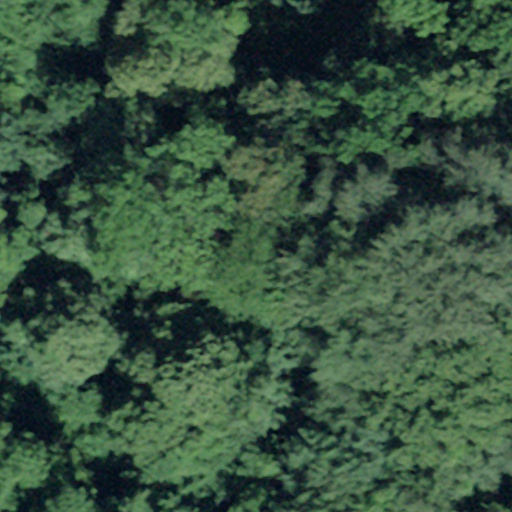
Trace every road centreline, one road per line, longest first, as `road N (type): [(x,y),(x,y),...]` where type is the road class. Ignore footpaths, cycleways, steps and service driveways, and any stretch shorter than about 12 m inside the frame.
road 1 (track): [(70,173),(0,327)]
road 2 (track): [(131,30),(70,173)]
